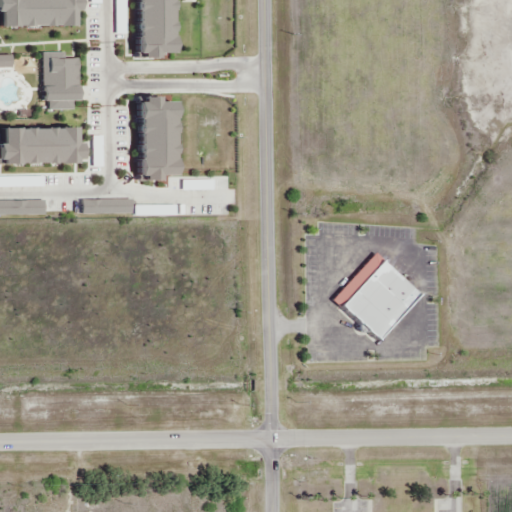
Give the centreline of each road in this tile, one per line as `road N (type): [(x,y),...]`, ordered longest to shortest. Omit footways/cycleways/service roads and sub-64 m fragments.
road 1 (tertiary): [(266,0),(273,511)]
road 2 (tertiary): [(0,442),(511,439)]
